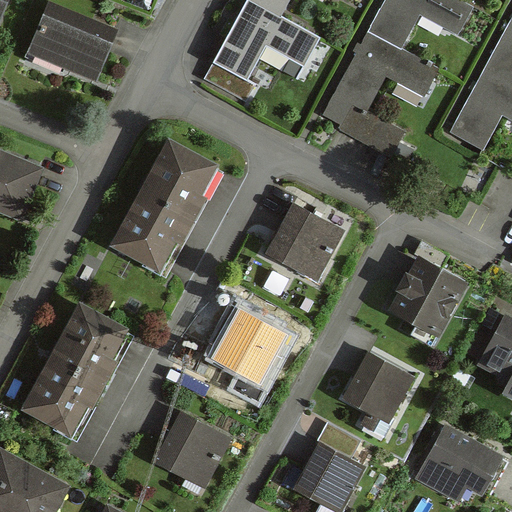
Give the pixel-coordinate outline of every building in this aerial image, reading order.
[(0,0),(0,28),(11,0),(0,0)] [(101,79),(122,26),(56,0),(52,0),(32,52),(101,79)] [(250,0),(219,57),(253,75),(270,43),(308,63),(323,35),(258,0),(250,0)] [(264,0),(287,12),(294,0),(342,0),(343,0),(342,0),(264,0)] [(385,0),(368,34),(402,51),(420,17),(459,37),(474,10),(455,0),(385,0)] [(511,18),(487,64),(511,77),(511,18)] [(407,133),(368,112),(388,76),(426,96),(439,71),(402,51),(368,34),(324,117),(342,126),(340,130),(393,158),(407,133)] [(454,127),(488,145),(505,112),(511,115),(511,79),(487,66),(454,127)] [(169,273),(230,166),(177,136),(116,242),(169,273)] [(0,210),(26,221),(49,166),(0,146),(0,210)] [(349,225),(297,197),(269,250),(321,278),(349,225)] [(472,276),(422,251),(394,307),(422,321),(416,333),(436,343),(442,331),(444,332),(472,276)] [(78,437),(140,331),(87,300),(25,406),(78,437)] [(240,377),(259,387),(291,330),(240,302),(213,352),(244,369),(240,377)] [(481,362),(511,377),(511,380),(508,389),(511,390),(511,313),(507,311),(481,362)] [(364,421),(388,434),(420,373),(371,347),(345,395),(370,409),(364,421)] [(206,485),(235,433),(184,406),(156,458),(206,485)] [(507,452),(448,421),(417,478),(461,501),(469,485),(485,493),(507,452)] [(344,511),(369,462),(322,438),(297,487),(344,511)] [(56,511),(72,482),(4,447),(0,453),(0,511),(56,511)] [(129,511),(109,501),(103,511),(129,511)]
